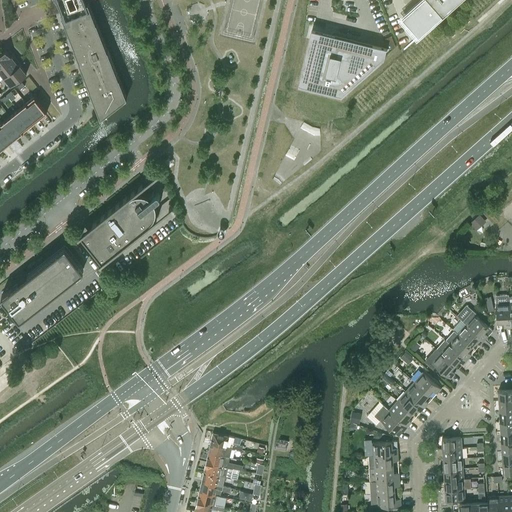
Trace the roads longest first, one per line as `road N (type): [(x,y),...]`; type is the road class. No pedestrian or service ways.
road 1 (trunk): [(511,66),(271,282),(142,379)]
road 2 (trunk): [(168,411),(511,121)]
road 3 (tertiary): [(142,0),(171,73),(168,109),(0,248)]
road 4 (residential): [(40,14),(77,111),(0,177)]
road 5 (residential): [(421,511),(419,442),(511,347)]
road 6 (trunk): [(142,379),(0,484)]
road 7 (trunk): [(25,511),(150,424)]
